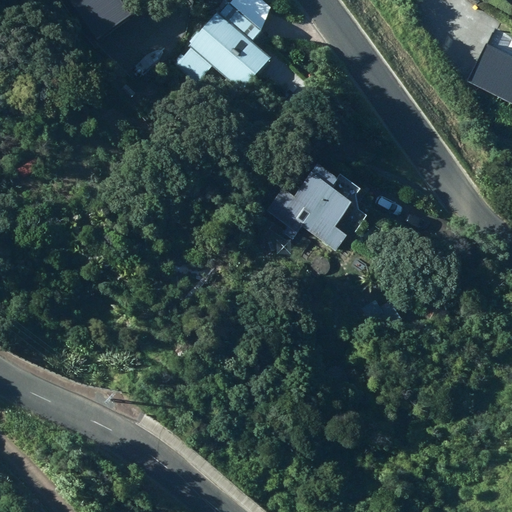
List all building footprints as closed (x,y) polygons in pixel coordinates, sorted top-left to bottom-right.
[(98,0),(87,10),(121,49),(162,14),(150,0),(98,0)] [(244,92),(275,57),(257,41),(266,31),(274,9),(263,0),(234,0),(176,66),(198,86),(215,67),(244,92)] [(469,91),(511,113),(511,42),(498,35),(469,91)] [(305,225),(338,250),(350,235),(339,227),(358,202),(339,187),(345,180),(325,164),(299,197),(287,188),(270,211),(290,226),(285,233),(294,240),(305,225)] [(372,304),(362,314),(371,325),(376,320),(387,331),(400,319),(388,307),(381,314),(372,304)]
